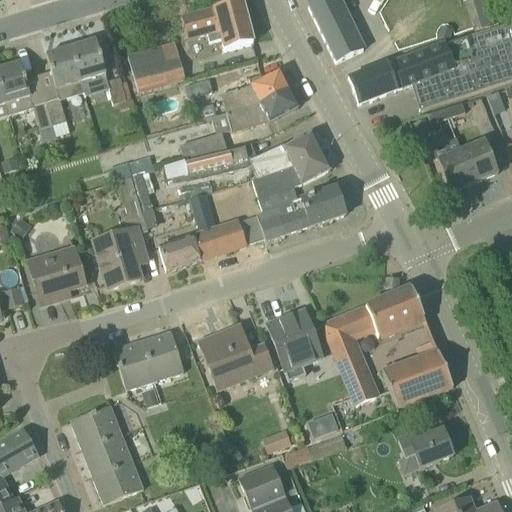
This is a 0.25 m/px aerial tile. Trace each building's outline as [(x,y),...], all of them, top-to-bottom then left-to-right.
[(342,0),(302,0),(335,66),(362,53),(338,3),(342,0)] [(475,0),(473,1),(478,16),(494,11),(491,0),(475,0)] [(218,34),(223,54),(252,46),(242,4),(182,20),(181,20),(187,42),(218,34)] [(450,45),(398,63),(347,82),(357,108),(410,88),(419,113),(511,83),(511,82),(511,26),(510,27),(510,26),(450,45)] [(70,51),(80,84),(105,78),(95,44),(70,51)] [(128,63),(136,91),(183,78),(175,50),(128,63)] [(80,84),(70,51),(45,58),(50,75),(37,79),(52,129),(65,124),(60,103),(83,96),(84,100),(80,84)] [(19,66),(0,71),(0,92),(5,108),(8,118),(32,111),(38,133),(52,129),(37,79),(24,83),(19,66)] [(278,74),(262,82),(261,78),(238,85),(239,92),(220,97),(225,117),(288,92),(278,74)] [(118,106),(125,104),(120,86),(119,81),(107,84),(106,85),(108,92),(112,108),(118,106)] [(188,101),(200,98),(212,95),(209,83),(185,89),(188,101)] [(288,92),(225,117),(211,121),(215,137),(179,148),(184,164),(185,164),(227,152),(221,136),(230,133),(231,135),(268,125),(297,111),(288,92)] [(444,112),(447,121),(464,115),(461,106),(444,112)] [(430,126),(447,121),(444,112),(427,117),(430,126)] [(424,122),(414,126),(419,139),(430,135),(424,122)] [(55,140),(52,129),(38,133),(42,146),(56,142),(55,140)] [(283,151),(282,148),(248,163),(256,181),(319,155),(310,137),(283,151)] [(484,143),(460,153),(473,186),(497,176),(484,143)] [(227,152),(185,164),(190,185),(245,172),(239,150),(227,152)] [(473,186),(460,153),(436,163),(449,196),(473,186)] [(329,173),(319,155),(256,181),(251,183),(257,203),(301,188),(329,173)] [(1,165),(4,177),(19,173),(16,161),(1,165)] [(107,172),(111,185),(131,179),(127,166),(107,172)] [(142,178),(133,181),(144,216),(153,213),(148,199),(142,178)] [(120,184),(117,185),(127,219),(123,220),(127,235),(136,232),(137,237),(146,235),(141,216),(140,213),(131,181),(120,184)] [(335,191),(255,218),(263,244),(264,243),(264,245),(309,230),(310,230),(344,219),(335,191)] [(165,275),(215,259),(263,244),(255,218),(239,223),(215,231),(200,236),(157,249),(165,275)] [(21,242),(31,229),(20,221),(11,234),(21,242)] [(115,239),(118,249),(96,255),(107,293),(139,283),(134,263),(144,260),(137,237),(136,232),(127,235),(115,239)] [(73,251),(26,265),(40,309),(60,303),(58,296),(84,289),(73,251)] [(384,292),(397,292),(398,283),(385,283),(384,292)] [(425,325),(410,289),(364,308),(319,327),(353,410),(379,398),(355,343),(374,334),(379,344),(425,325)] [(6,313),(23,308),(18,291),(1,296),(6,313)] [(303,314),(302,315),(291,319),(266,328),(288,385),(305,378),(302,368),(321,361),(305,319),(304,316),(303,314)] [(263,348),(248,354),(240,332),(213,342),(212,339),(198,345),(217,394),(272,373),(263,348)] [(141,344),(154,385),(183,376),(170,335),(141,344)] [(154,385),(141,344),(113,353),(125,394),(154,385)] [(452,391),(437,355),(381,375),(396,411),(452,391)] [(156,395),(143,399),(146,411),(159,407),(156,395)] [(81,453),(120,437),(109,409),(70,425),(81,453)] [(324,419),(330,435),(337,432),(331,416),(324,419)] [(452,459),(451,456),(453,455),(449,446),(447,447),(441,433),(415,443),(413,438),(397,444),(405,463),(414,459),(420,473),(452,459)] [(0,508),(9,503),(0,486),(0,478),(36,459),(22,434),(0,447),(0,508)] [(289,448),(284,434),(276,437),(274,443),(277,452),(289,448)] [(92,481),(131,465),(120,437),(81,453),(92,481)] [(324,444),(330,458),(346,452),(341,437),(324,444)] [(288,472),(313,464),(308,450),(283,458),(288,472)] [(142,493),(131,465),(92,481),(103,508),(142,493)] [(272,469),(238,483),(249,511),(255,511),(285,500),(272,469)] [(255,511),(289,511),(285,500),(255,511)] [(499,511),(496,505),(478,511),(473,511),(469,500),(438,511),(499,511)] [(59,511),(58,507),(46,511),(17,511),(13,502),(10,504),(9,503),(0,508),(0,511),(59,511)]
